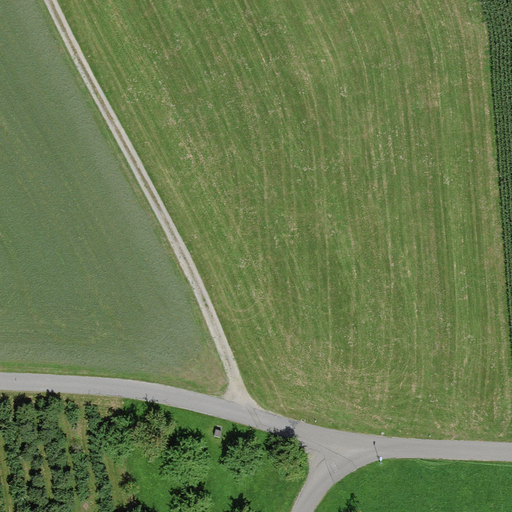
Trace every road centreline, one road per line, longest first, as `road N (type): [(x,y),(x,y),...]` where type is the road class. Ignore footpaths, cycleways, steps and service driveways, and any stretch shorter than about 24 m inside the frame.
road 1 (track): [(51,0),(179,247),(249,416)]
road 2 (unclassified): [(0,383),(135,391),(249,416),(335,451)]
road 3 (unclassified): [(335,451),(511,450)]
